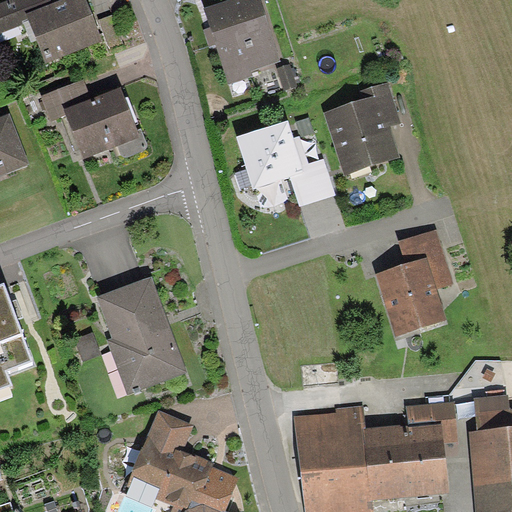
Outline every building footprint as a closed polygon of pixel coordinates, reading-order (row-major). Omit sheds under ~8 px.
[(46,64),(103,42),(86,0),(60,0),(52,3),(51,0),(8,0),(0,3),(0,34),(30,23),(46,64)] [(280,64),(259,0),(241,0),(205,12),(229,85),(254,77),(253,73),(280,64)] [(290,66),(279,70),(286,91),(297,87),(290,66)] [(140,139),(121,90),(91,101),(83,81),(41,97),(50,121),(67,115),(84,160),(140,139)] [(363,103),(326,116),(348,178),(401,159),(390,126),(403,121),(389,83),(359,93),(363,103)] [(0,177),(29,167),(11,116),(0,120),(0,177)] [(294,140),(288,123),(238,140),(257,192),(292,180),(302,206),(337,194),(325,159),(309,164),(300,138),(294,140)] [(455,285),(436,230),(397,243),(405,267),(377,277),(398,338),(449,321),(438,291),(455,285)] [(171,327),(153,279),(101,298),(116,338),(108,341),(127,392),(133,389),(134,393),(188,373),(171,327)] [(0,289),(0,392),(13,387),(7,373),(32,364),(12,310),(4,288),(0,289)] [(511,511),(511,410),(510,397),(477,400),(479,434),(471,435),(476,511),(511,511)] [(336,415),(298,418),(305,511),(372,511),(372,503),(450,497),(446,446),(459,445),(455,401),(406,405),(408,428),(364,432),(362,405),(336,408),(336,415)] [(197,425),(160,411),(126,496),(153,507),(156,499),(187,511),(203,506),(217,511),(226,511),(240,478),(215,468),(217,464),(186,453),(197,425)]
